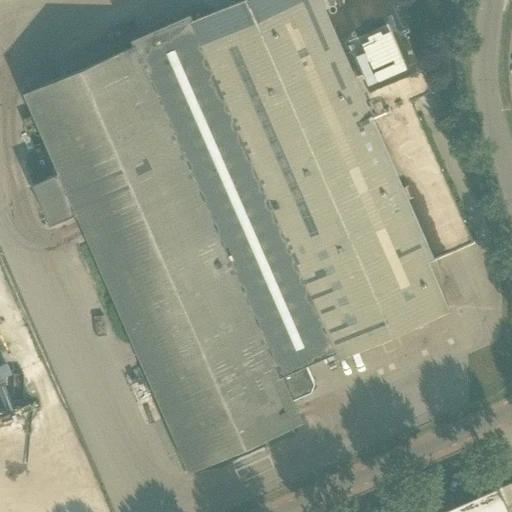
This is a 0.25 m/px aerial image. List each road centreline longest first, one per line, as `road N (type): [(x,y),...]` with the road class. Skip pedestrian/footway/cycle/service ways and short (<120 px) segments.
road 1 (tertiary): [(270,511),(511,408)]
road 2 (unclassified): [(511,182),(489,88),(495,0)]
